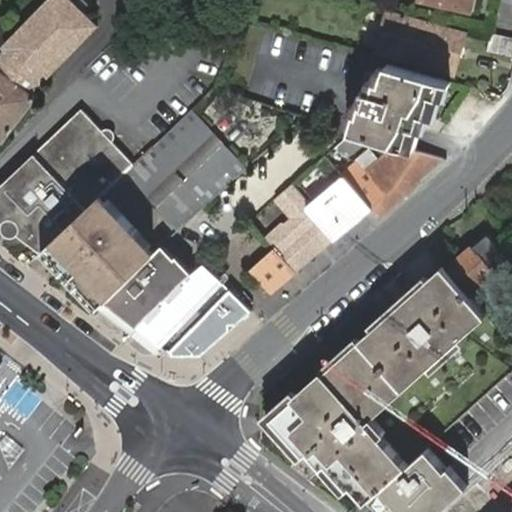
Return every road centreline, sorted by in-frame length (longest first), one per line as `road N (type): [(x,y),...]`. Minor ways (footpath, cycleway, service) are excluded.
road 1 (residential): [(179,430),(511,126)]
road 2 (secondary): [(179,430),(0,291)]
road 3 (secondary): [(285,511),(179,430)]
